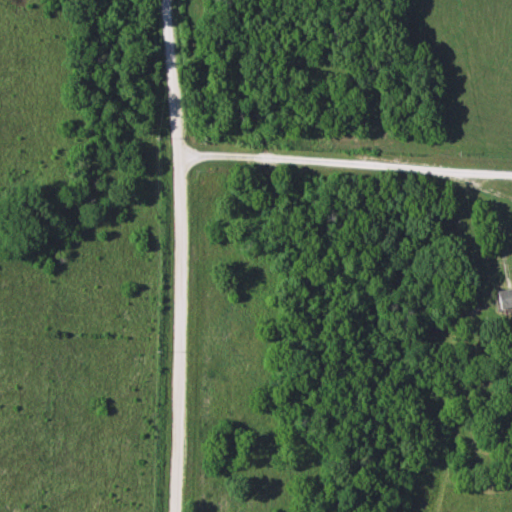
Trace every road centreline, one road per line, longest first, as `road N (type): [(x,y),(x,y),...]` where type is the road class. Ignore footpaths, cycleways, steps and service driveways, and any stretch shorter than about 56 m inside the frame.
road 1 (residential): [(172,511),(180,158),(163,0)]
road 2 (residential): [(511,175),(180,158)]
